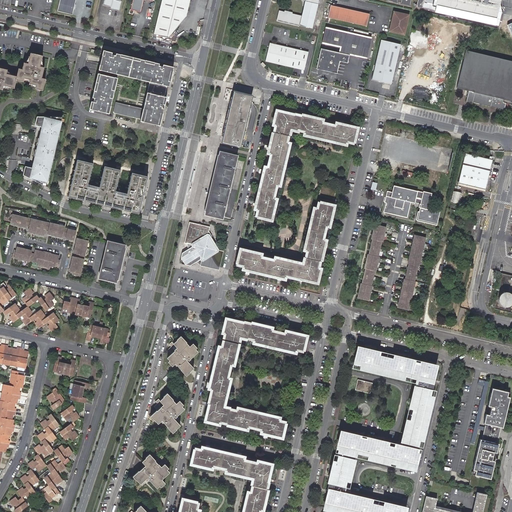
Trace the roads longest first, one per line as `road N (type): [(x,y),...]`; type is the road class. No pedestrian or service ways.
road 1 (residential): [(169,309),(109,511)]
road 2 (residential): [(376,110),(329,308)]
road 3 (residential): [(224,283),(272,86)]
road 4 (residential): [(0,13),(183,56)]
road 5 (residential): [(183,56),(144,223)]
road 6 (tertiary): [(163,227),(202,60)]
road 7 (residential): [(511,351),(350,313)]
road 8 (residential): [(65,511),(108,379),(106,357)]
road 9 (tertiary): [(80,511),(128,361)]
road 10 (residential): [(450,359),(413,511)]
road 11 (residential): [(0,490),(25,438),(48,342)]
road 12 (residential): [(144,223),(62,203),(0,172)]
road 13 (residential): [(376,110),(511,141)]
road 14 (residential): [(315,461),(345,334)]
road 15 (residential): [(324,329),(294,456)]
